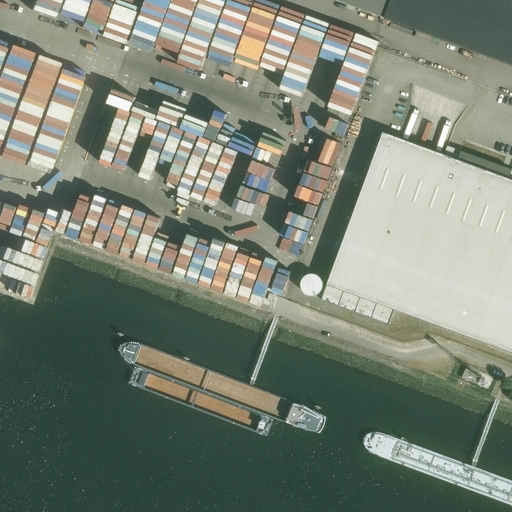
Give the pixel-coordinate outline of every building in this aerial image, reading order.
[(511,0),(334,0),(511,65),(511,0)] [(346,57),(331,111),(356,118),(380,34),(283,7),(274,37),(289,41),(290,38),(298,40),(287,79),(311,86),(321,50),(346,57)] [(511,352),(511,179),(509,179),(511,174),(460,155),(458,160),(384,132),(322,300),(389,325),(395,309),(415,317),(511,352)] [(323,191),(327,180),(313,175),(309,185),(323,191)] [(234,214),(246,218),(258,186),(247,182),(243,192),(238,190),(235,197),(240,199),(234,214)] [(233,278),(259,287),(270,254),(260,251),(246,247),(244,247),(244,240),(234,236),(227,254),(228,244),(219,241),(216,241),(216,271),(219,271),(226,248),(226,254),(220,273),(232,277),(235,267),(235,272),(233,278)] [(275,291),(286,294),(290,277),(279,274),(275,291)] [(304,274),(303,294),(322,295),(323,275),(304,274)] [(472,371),(466,369),(462,378),(467,381),(472,371)]
